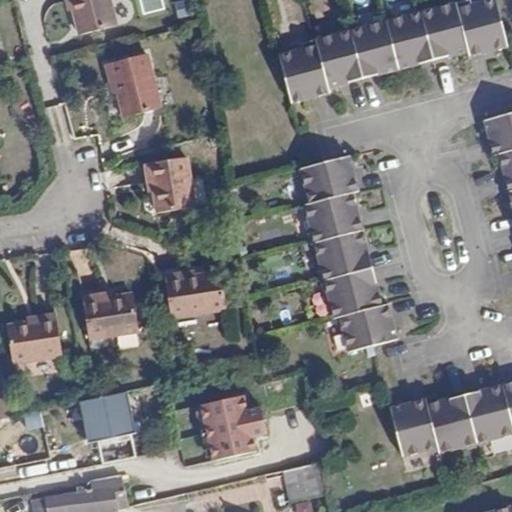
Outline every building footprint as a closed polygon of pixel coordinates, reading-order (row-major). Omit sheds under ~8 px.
[(111,0),(68,0),(69,0),(73,0),(82,34),(117,25),(111,0)] [(460,0),(396,17),(300,42),(301,48),(278,53),(290,101),(329,91),(329,85),(467,49),(468,54),(508,45),(495,0),(481,0),(471,3),(470,0),(460,0)] [(148,56),(108,66),(112,84),(116,83),(125,118),(160,109),(148,56)] [(511,110),(484,118),(493,154),(499,153),(511,203),(511,110)] [(348,351),(397,338),(387,302),(382,304),(352,192),(358,190),(348,154),(300,166),(309,201),(304,203),(334,317),(339,316),(348,351)] [(188,159),(146,166),(149,183),(154,182),(159,215),(195,210),(188,159)] [(166,277),(171,318),(226,309),(222,274),(201,277),(200,271),(166,277)] [(87,295),(93,334),(142,327),(136,292),(105,296),(105,292),(87,295)] [(40,317),(9,323),(14,359),(64,351),(58,311),(40,313),(40,317)] [(0,418),(19,413),(7,375),(0,376),(0,418)] [(426,398),(389,407),(402,456),(437,446),(438,452),(511,432),(511,381),(426,403),(426,398)] [(127,392),(80,402),(88,443),(135,433),(127,392)] [(246,396),(199,406),(212,462),(259,452),(246,396)] [(283,472),(290,504),(322,497),(315,465),(283,472)] [(49,511),(97,511),(128,504),(127,488),(125,488),(122,472),(118,473),(94,479),(94,490),(51,499),(53,510),(49,511)] [(295,505),(296,511),(314,511),(312,502),(295,505)]
